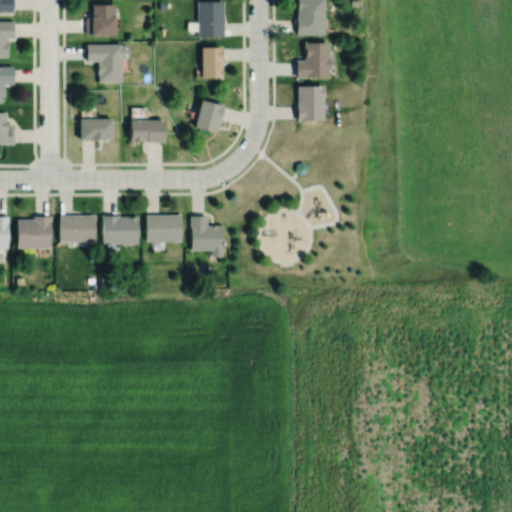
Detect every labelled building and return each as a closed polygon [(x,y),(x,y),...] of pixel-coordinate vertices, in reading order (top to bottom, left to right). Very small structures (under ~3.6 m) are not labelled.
[(0,0),(0,10),(12,10),(12,0),(0,0)] [(197,0),(197,36),(223,36),(223,0),(197,0)] [(297,0),(297,16),(296,16),(296,34),(325,34),(325,0),(297,0)] [(91,4),(91,15),(90,15),(90,16),(84,16),(84,33),(90,33),(90,35),(114,35),(114,4),(91,4)] [(0,20),(0,57),(7,57),(7,37),(13,37),(13,20),(0,20)] [(303,41),(303,52),(304,52),(304,60),(296,60),(296,77),(307,77),(307,76),(330,76),(330,69),(336,69),(336,58),(330,58),(330,42),(307,42),(307,41),(303,41)] [(85,44),(85,60),(97,60),(97,61),(96,61),(96,74),(97,74),(97,81),(120,81),(121,57),(128,58),(128,45),(120,45),(120,44),(85,44)] [(201,47),(201,77),(219,77),(219,79),(222,78),(222,47),(201,47)] [(0,102),(1,102),(1,95),(4,95),(4,84),(12,84),(13,66),(0,66),(0,102)] [(351,68),(348,73),(353,77),(357,71),(351,68)] [(297,85),(297,120),(324,120),(324,99),(325,99),(325,86),(297,85)] [(201,100),(194,127),(216,133),(223,106),(201,100)] [(0,112),(0,144),(14,144),(14,127),(7,127),(7,121),(6,121),(6,112),(0,112)] [(79,119),(79,140),(103,140),(103,139),(112,139),(111,118),(79,119)] [(129,120),(129,141),(146,141),(146,143),(164,143),(164,120),(129,120)] [(295,161),(301,159),(306,164),(304,170),(298,172),(293,167),(295,161)] [(142,211),(143,238),(178,237),(178,211),(142,211)] [(188,212),(188,248),(209,248),(209,254),(220,254),(219,222),(204,222),(204,212),(188,212)] [(59,215),(59,242),(95,242),(95,215),(59,215)] [(101,215),(101,244),(138,244),(138,216),(119,216),(119,215),(101,215)] [(0,248),(8,248),(8,216),(0,216),(0,248)] [(16,219),(16,248),(50,248),(50,216),(33,216),(33,219),(16,219)]
